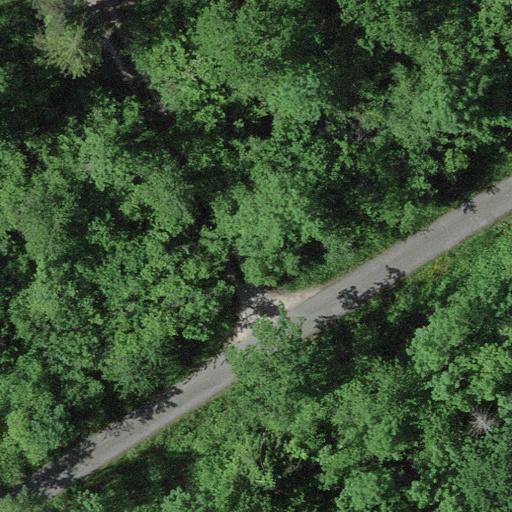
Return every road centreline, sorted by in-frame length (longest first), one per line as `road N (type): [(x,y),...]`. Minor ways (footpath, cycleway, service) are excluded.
road 1 (residential): [(511,190),(0,511)]
road 2 (track): [(275,337),(100,0)]
